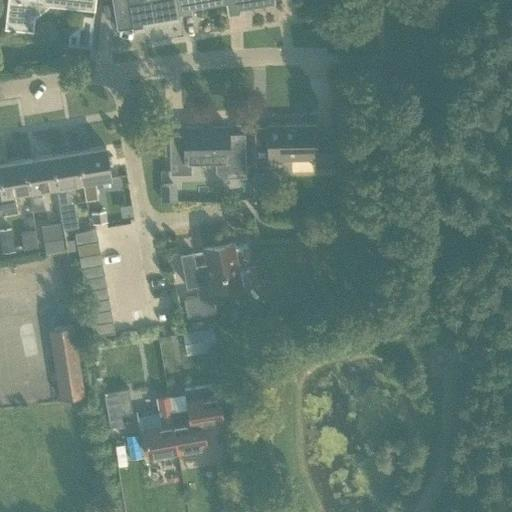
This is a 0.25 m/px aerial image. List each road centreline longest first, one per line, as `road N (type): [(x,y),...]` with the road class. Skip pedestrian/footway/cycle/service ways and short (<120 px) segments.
road 1 (residential): [(118,71),(326,56)]
road 2 (residential): [(143,226),(118,71)]
